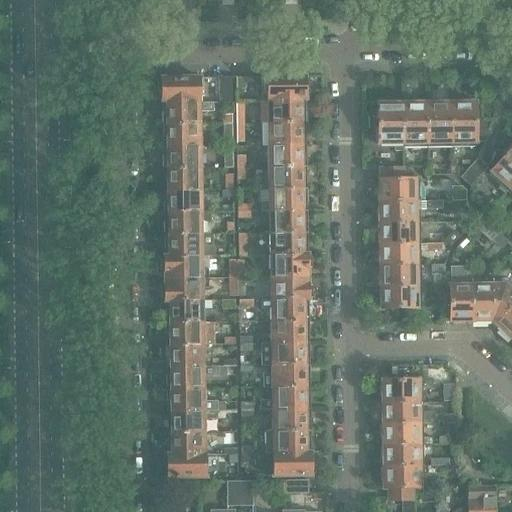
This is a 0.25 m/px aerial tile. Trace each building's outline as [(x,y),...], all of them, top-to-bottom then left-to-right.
[(89,44),(78,44),(79,64),(89,64),(89,44)] [(266,78),(262,78),(262,101),(267,101),(267,103),(302,103),(302,101),(306,101),(305,91),(309,91),(309,80),(305,80),(305,77),(266,78)] [(161,80),(162,82),(158,82),(158,92),(162,92),(162,103),(166,103),(166,105),(201,104),(200,79),(161,80)] [(231,79),(218,79),(218,104),(232,103),(231,79)] [(246,79),(236,79),(236,90),(246,90),(246,79)] [(451,144),(451,104),(449,104),(449,101),(435,101),(435,104),(427,105),(427,144),(451,144)] [(451,104),(451,144),(476,144),(476,143),(485,143),(490,123),(481,120),(480,107),(475,107),(475,104),(473,104),(473,101),(459,101),(459,104),(451,104)] [(378,128),(375,128),(375,143),(378,142),(378,145),(403,145),(403,105),(394,105),(394,102),(380,102),(380,105),(378,105),(378,128)] [(404,105),(403,105),(403,145),(427,144),(427,105),(418,105),(418,102),(404,102),(404,105)] [(302,103),(267,103),(267,125),(306,124),(305,112),(302,112),(302,103)] [(166,105),(166,114),(162,114),(163,126),(201,126),(201,113),(214,113),(214,104),(201,104),(166,105)] [(237,104),(236,104),(236,126),(244,125),(244,104),(237,104)] [(232,116),(223,116),(223,126),(232,126),(232,116)] [(302,137),(306,137),(306,124),(267,125),(267,147),(302,146),(302,137)] [(244,125),(236,126),(236,143),(245,143),(244,125)] [(201,126),(163,126),(163,139),(166,139),(167,148),(201,148),(201,126)] [(232,126),(223,126),(224,148),(232,148),(232,126)] [(511,145),(505,153),(507,155),(491,173),(509,190),(511,186),(511,145)] [(302,146),(267,147),(268,169),(306,168),(306,156),(302,156),(302,146)] [(167,158),(163,158),(163,171),(202,170),(201,148),(167,148),(167,158)] [(232,148),(224,148),(224,170),(233,170),(232,148)] [(245,157),(237,157),(237,170),(246,169),(245,157)] [(477,160),(461,179),(470,187),(487,168),(477,160)] [(303,181),(306,181),(306,168),(268,169),(268,182),(259,182),(259,191),(268,191),(303,190),(303,181)] [(246,169),(237,170),(237,181),(246,181),(246,169)] [(404,169),(379,169),(379,182),(404,181),(404,169)] [(202,170),(163,171),(163,183),(167,183),(167,192),(202,192),(202,170)] [(233,176),(225,176),(225,192),(233,192),(233,176)] [(379,190),(377,190),(377,202),(379,202),(379,204),(419,203),(419,181),(404,181),(379,182),(379,190)] [(461,188),(456,188),(456,202),(467,202),(466,192),(461,188)] [(303,202),(307,202),(307,193),(303,193),(303,190),(268,191),(268,204),(259,204),(260,213),(268,213),(303,212),(303,202)] [(167,192),(167,203),(164,203),(164,212),(168,212),(168,215),(202,214),(202,192),(167,192)] [(225,192),(222,192),(222,200),(233,200),(233,192),(225,192)] [(487,195),(477,206),(481,209),(487,215),(496,204),(487,195)] [(379,204),(379,211),(377,211),(377,223),(380,223),(380,225),(420,224),(419,203),(379,204)] [(250,205),(237,205),(237,213),(250,213),(250,205)] [(303,212),(268,213),(269,235),(307,235),(307,222),(303,222),(303,212)] [(168,215),(168,224),(164,224),(164,237),(203,236),(203,226),(211,226),(210,214),(202,214),(168,215)] [(481,219),(473,227),(491,243),(492,242),(498,235),(484,222),(481,219)] [(380,232),(377,232),(378,244),(380,244),(380,246),(420,245),(420,224),(380,225),(380,232)] [(454,231),(445,240),(452,246),(460,237),(454,231)] [(247,235),(238,236),(238,257),(247,257),(247,235)] [(304,256),(304,247),(307,247),(307,235),(269,235),(269,257),(304,256)] [(498,235),(492,242),(501,250),(507,244),(498,235)] [(203,236),(164,237),(164,249),(168,249),(168,258),(203,258),(214,258),(214,247),(213,247),(213,236),(203,236)] [(380,246),(380,253),(378,253),(378,266),(380,266),(380,267),(420,266),(420,245),(380,246)] [(304,256),(269,257),(269,279),(308,278),(308,269),(312,269),(312,258),(308,258),(308,256),(304,256)] [(164,260),(161,260),(161,271),(164,271),(165,281),(203,280),(203,258),(168,258),(164,258),(164,260)] [(234,261),(228,262),(229,280),(237,279),(236,261),(234,261)] [(380,275),(378,275),(378,287),(381,287),(381,288),(421,288),(420,266),(380,267),(380,275)] [(445,266),(431,266),(431,275),(445,274),(445,266)] [(449,267),(449,283),(450,310),(450,323),(452,323),(452,325),(464,325),(464,322),(472,322),(471,282),(471,267),(449,267)] [(309,299),(312,299),(312,288),(308,288),(308,278),(269,279),(270,301),(305,300),(305,301),(309,301),(309,299)] [(237,279),(229,280),(229,298),(235,298),(237,298),(237,279)] [(169,303),(204,302),(203,280),(165,281),(165,290),(161,290),(161,301),(165,301),(165,303),(169,303)] [(492,322),(493,320),(492,282),(471,282),(472,322),(473,322),(473,325),(486,325),(486,322),(492,322)] [(493,320),(492,322),(501,331),(500,333),(509,341),(510,339),(511,340),(511,339),(511,286),(507,282),(492,282),(493,320)] [(381,296),(378,296),(379,308),(381,308),(381,310),(405,310),(405,312),(417,312),(417,309),(421,309),(421,288),(381,288),(381,296)] [(305,300),(270,301),(261,301),(261,310),(270,310),(270,323),(309,322),(308,310),(305,310),(305,301),(305,300)] [(169,303),(169,312),(165,312),(166,325),(204,324),(204,302),(169,303)] [(235,302),(222,302),(222,311),(235,310),(235,302)] [(305,335),(309,335),(309,322),(270,323),(270,345),(305,345),(305,335)] [(204,324),(166,325),(166,337),(169,337),(170,346),(204,346),(214,346),(214,324),(204,324)] [(252,338),(239,338),(240,346),(252,345),(252,338)] [(305,345),(270,345),(262,345),(262,367),(271,367),(306,366),(306,364),(309,364),(309,355),(305,355),(305,345)] [(204,346),(170,346),(170,349),(166,349),(166,358),(170,358),(170,368),(205,368),(204,346)] [(306,366),(271,367),(271,375),(265,375),(265,389),(271,389),(310,389),(309,376),(306,376),(306,366)] [(205,368),(170,368),(170,378),(166,378),(167,391),(205,390),(205,368)] [(382,382),(382,384),(380,384),(380,397),(382,397),(382,404),(422,403),(422,382),(418,382),(418,379),(406,379),(406,382),(382,382)] [(456,386),(444,386),(444,403),(456,402),(456,386)] [(310,389),(271,389),(271,402),(260,402),(260,411),(271,411),(306,410),(306,401),(310,401),(310,389)] [(205,390),(167,391),(167,403),(170,403),(171,412),(217,412),(217,402),(205,402),(205,390)] [(253,403),(240,403),(241,411),(253,411),(253,403)] [(382,404),(382,406),(380,406),(380,418),(383,418),(383,425),(423,425),(434,425),(434,413),(422,413),(422,403),(382,404)] [(306,410),(271,411),(272,433),(310,432),(310,419),(306,420),(306,410)] [(171,422),(167,422),(167,435),(206,434),(214,434),(214,421),(218,421),(217,412),(171,412),(171,422)] [(383,425),(383,427),(380,427),(380,439),(383,439),(383,446),(423,446),(423,425),(383,425)] [(307,454),(307,445),(310,445),(310,432),(272,433),(272,455),(307,455),(307,454)] [(206,434),(167,435),(167,447),(171,447),(171,456),(206,456),(206,434)] [(383,448),(381,448),(381,460),(383,460),(383,467),(423,467),(423,446),(383,446),(383,448)] [(253,447),(241,447),(241,456),(253,455),(253,447)] [(307,454),(307,455),(272,455),(272,478),(311,477),(311,475),(315,475),(315,464),(311,464),(311,454),(307,454)] [(253,455),(241,456),(241,464),(253,464),(253,455)] [(167,456),(167,466),(164,466),(164,477),(167,477),(168,479),(206,478),(206,456),(171,456),(167,456)] [(238,456),(229,456),(229,464),(238,464),(238,456)] [(383,469),(381,469),(381,481),(383,481),(384,490),(388,490),(413,489),(423,489),(423,467),(383,467),(383,469)] [(240,483),(240,506),(253,506),(252,482),(240,483)] [(308,482),(281,482),(282,495),(308,494),(308,482)] [(195,483),(171,484),(172,496),(196,496),(195,483)] [(240,483),(227,483),(227,507),(240,506),(240,483)] [(494,488),(468,488),(468,500),(481,500),(494,500),(494,488)] [(413,502),(413,489),(388,490),(388,503),(403,502),(413,502)] [(468,500),(467,500),(468,511),(467,511),(481,511),(481,500),(468,500)] [(481,500),(481,511),(494,511),(494,500),(481,500)] [(412,511),(413,502),(403,502),(403,511),(412,511)]
